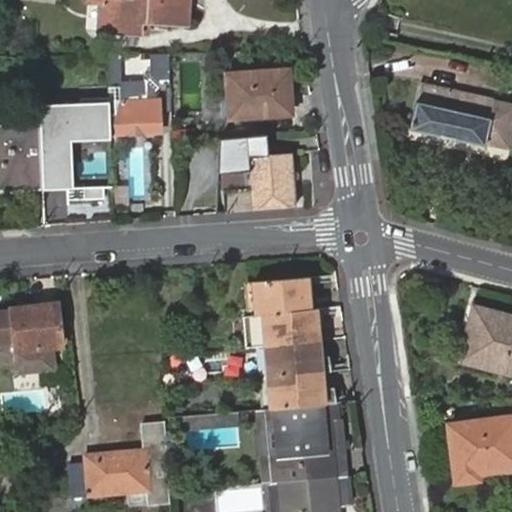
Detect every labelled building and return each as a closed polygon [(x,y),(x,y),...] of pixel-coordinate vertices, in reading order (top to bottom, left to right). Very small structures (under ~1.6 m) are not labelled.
[(187,0),(101,0),(104,0),(102,28),(139,31),(141,19),(186,22),(187,0)] [(118,84),(108,85),(109,100),(109,104),(110,133),(160,131),(159,98),(155,98),(155,90),(157,83),(170,83),(169,53),(167,53),(153,52),(149,53),(150,72),(144,72),(144,79),(118,79),(118,84)] [(230,117),(290,112),(287,70),(227,74),(230,117)] [(511,136),(511,104),(419,85),(415,102),(408,130),(485,147),(485,144),(509,150),(511,136)] [(110,133),(109,104),(42,106),(46,191),(75,190),(73,141),(110,139),(110,133)] [(0,190),(42,189),(39,122),(0,123),(0,190)] [(194,129),(172,130),(172,141),(195,139),(194,129)] [(249,156),(271,155),(267,138),(223,140),(219,189),(251,188),(249,156)] [(219,189),(224,212),(252,210),(252,214),(295,211),(291,153),(271,155),(249,156),(251,188),(219,189)] [(255,283),(258,315),(261,315),(311,310),(309,295),(316,294),(314,278),(255,283)] [(11,311),(0,312),(0,361),(14,360),(16,372),(52,369),(49,347),(61,346),(57,304),(11,308),(11,311)] [(460,326),(450,365),(492,377),(494,369),(511,374),(511,316),(472,306),(467,328),(460,326)] [(323,325),(321,309),(311,310),(261,315),(263,346),(320,341),(318,325),(323,325)] [(320,341),(263,346),(267,377),(322,372),(331,371),(329,356),(321,358),(320,341)] [(322,372),(267,377),(270,409),(331,404),(329,388),(324,388),(322,372)] [(511,396),(509,397),(510,418),(449,425),(456,481),(476,478),(476,472),(511,467),(511,396)] [(270,409),(260,410),(266,476),(270,475),(270,483),(280,482),(315,478),(312,451),(340,449),(336,403),(331,404),(270,409)] [(149,504),(170,502),(165,422),(142,424),(145,450),(95,455),(96,463),(86,464),(68,465),(71,496),(127,491),(148,489),(149,504)] [(96,463),(95,455),(86,456),(86,464),(96,463)] [(327,511),(327,507),(336,507),(349,506),(347,476),(315,478),(280,482),(282,511),(327,511)] [(282,511),(280,482),(270,483),(273,511),(282,511)] [(129,506),(149,504),(148,489),(127,491),(129,506)]
